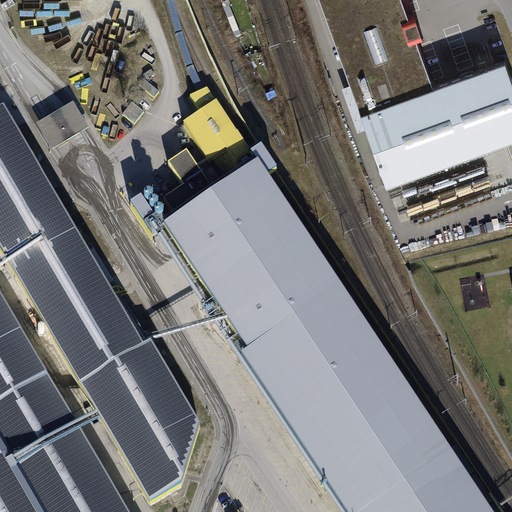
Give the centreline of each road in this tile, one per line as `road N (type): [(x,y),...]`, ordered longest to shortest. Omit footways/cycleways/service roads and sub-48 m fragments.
road 1 (unknown): [(511,211),(423,237),(399,231),(309,0)]
road 2 (unknown): [(82,164),(13,319)]
